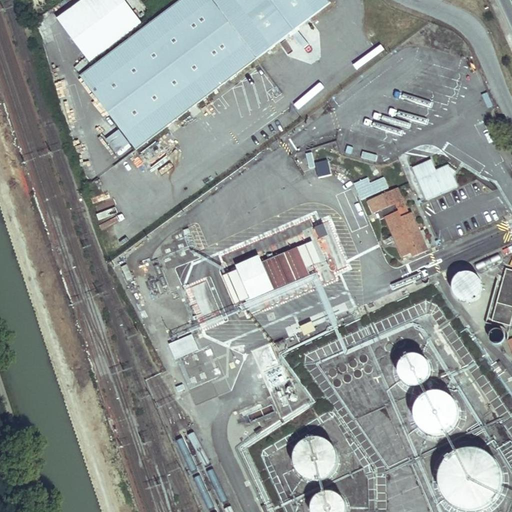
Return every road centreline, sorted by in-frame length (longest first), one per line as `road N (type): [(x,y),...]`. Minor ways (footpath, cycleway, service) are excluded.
road 1 (unknown): [(350,0),(350,30),(335,58),(142,200)]
road 2 (unclassified): [(411,0),(469,22),(511,116)]
